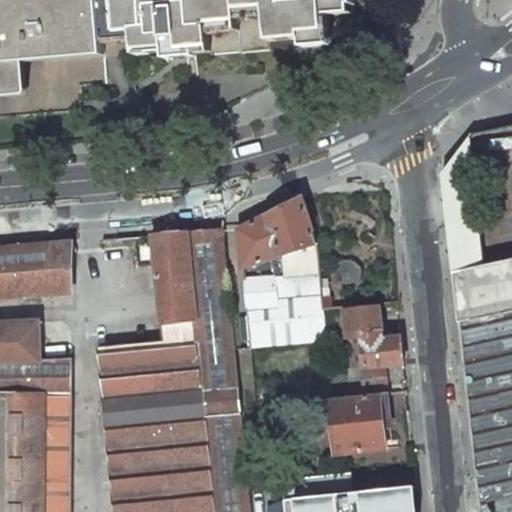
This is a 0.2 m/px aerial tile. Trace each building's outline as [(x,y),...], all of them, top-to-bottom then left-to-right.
[(0,0),(0,95),(25,93),(22,60),(106,53),(104,36),(133,33),(135,51),(166,48),(167,59),(332,44),(331,31),(320,32),(319,17),(329,16),(359,13),(357,0),(0,0)] [(329,16),(319,17),(320,32),(331,31),(329,16)] [(303,199),(240,230),(244,268),(271,259),(273,264),(277,262),(279,268),(285,266),(288,276),(245,279),(252,348),(326,341),(324,310),(318,244),(307,211),(303,199)] [(252,511),(225,230),(188,233),(154,236),(164,342),(98,348),(113,511),(252,511)] [(63,244),(0,249),(0,396),(45,397),(44,511),(72,511),(74,359),(43,360),(41,321),(0,323),(0,299),(73,293),(73,243),(63,244)] [(384,339),(380,305),(347,309),(350,337),(363,336),(366,368),(405,364),(402,337),(384,339)] [(389,385),(387,369),(361,372),(363,388),(389,385)] [(392,425),(389,393),(330,400),(337,454),(400,447),(399,439),(391,440),(389,426),(392,425)] [(44,511),(45,397),(0,396),(0,511),(44,511)] [(267,502),(268,511),(420,511),(418,487),(267,502)]
